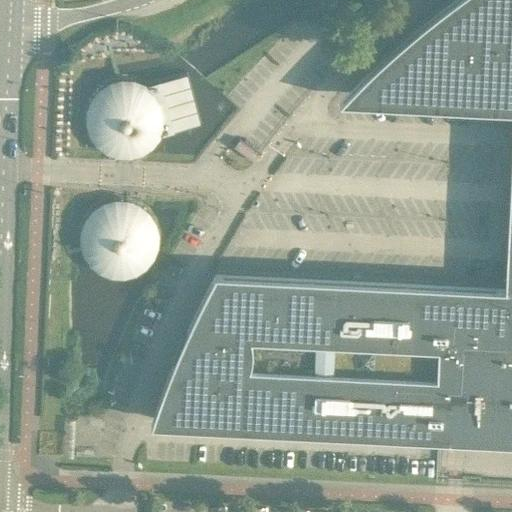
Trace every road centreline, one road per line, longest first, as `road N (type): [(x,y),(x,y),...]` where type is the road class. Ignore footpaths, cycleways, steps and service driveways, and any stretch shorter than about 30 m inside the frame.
road 1 (tertiary): [(0,168),(5,21)]
road 2 (trunk): [(5,21),(61,19),(140,0)]
